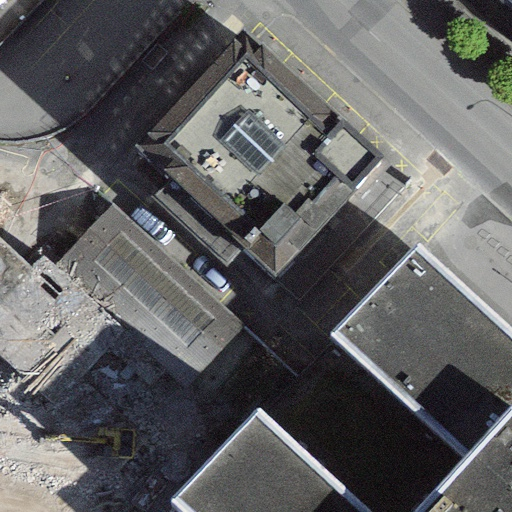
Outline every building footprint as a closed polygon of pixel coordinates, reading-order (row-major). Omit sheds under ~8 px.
[(511,0),(496,0),(495,2),(511,17),(511,0)] [(406,188),(381,165),(314,103),(245,39),(138,153),(171,184),(156,200),(226,267),(242,249),(275,280),(299,303),(315,285),(406,188)] [(278,392),(350,319),(315,285),(291,262),(275,278),(169,180),(114,240),(223,341),(278,392)] [(114,240),(85,212),(0,303),(0,336),(176,500),(262,410),(206,359),(223,341),(114,240)] [(511,511),(511,343),(416,255),(309,366),(294,382),(175,505),(182,511),(511,511)]
